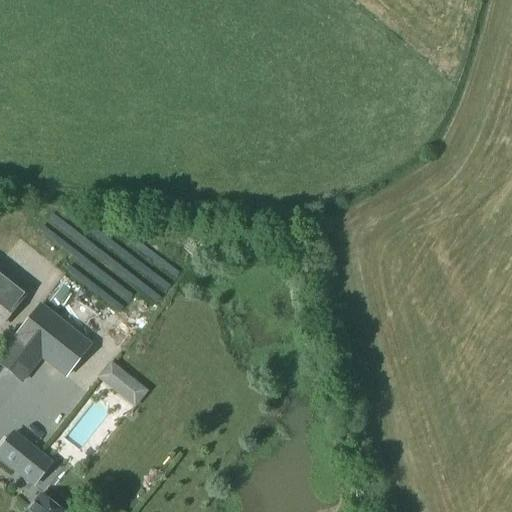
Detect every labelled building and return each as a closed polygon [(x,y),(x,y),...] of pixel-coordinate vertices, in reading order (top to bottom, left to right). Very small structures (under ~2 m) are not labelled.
[(48,211),(58,233),(75,225),(65,203),(48,211)] [(0,279),(0,324),(22,297),(0,279)] [(64,381),(91,348),(38,306),(0,353),(0,369),(20,386),(40,362),(64,381)] [(101,365),(88,383),(125,410),(138,393),(101,365)] [(75,407),(95,416),(100,404),(80,395),(75,407)] [(15,432),(0,450),(0,460),(35,489),(54,464),(15,432)] [(56,511),(39,498),(27,511),(56,511)]
